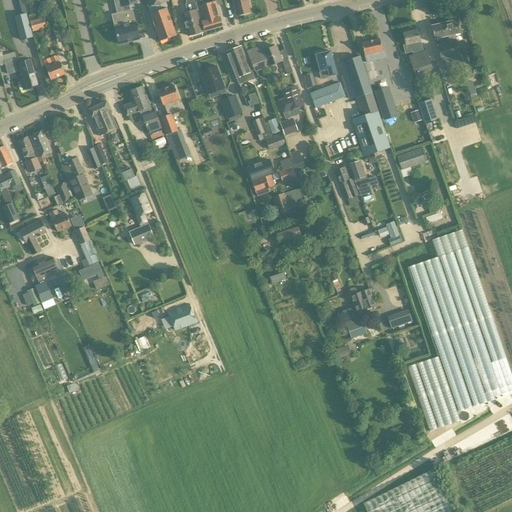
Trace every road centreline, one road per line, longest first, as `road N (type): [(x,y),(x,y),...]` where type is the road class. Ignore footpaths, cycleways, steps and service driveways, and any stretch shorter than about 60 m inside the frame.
road 1 (residential): [(278,24),(371,283)]
road 2 (residential): [(198,315),(105,84)]
road 3 (tertiary): [(105,84),(278,24)]
road 4 (residential): [(0,129),(60,256)]
